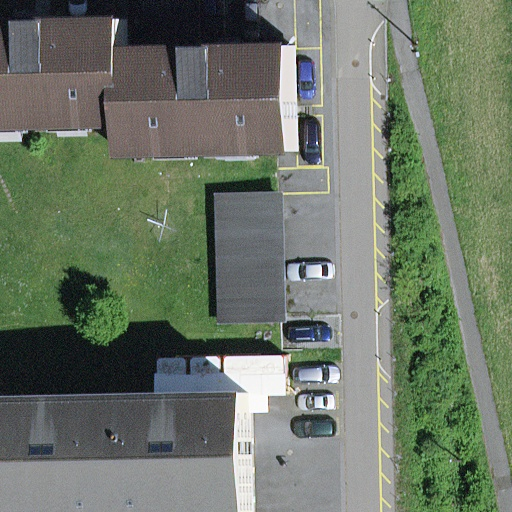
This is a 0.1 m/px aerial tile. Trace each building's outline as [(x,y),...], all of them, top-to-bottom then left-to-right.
[(32,23),(53,22),(53,13),(32,13),(32,23)] [(129,53),(131,51),(130,21),(53,22),(32,23),(0,23),(0,122),(29,122),(30,129),(59,128),(59,121),(92,120),(92,127),(124,126),(127,124),(129,124),(127,53),(129,53)] [(222,49),(243,48),(243,38),(222,39),(222,49)] [(300,152),(298,47),(243,48),(222,49),(131,51),(129,53),(127,53),(129,124),(127,124),(124,126),(125,156),(165,155),(165,148),(198,148),(198,155),(228,154),(227,147),(260,146),(260,153),(300,152)] [(92,127),(92,120),(59,121),(59,128),(59,134),(92,133),(92,127)] [(30,129),(29,122),(0,122),(0,135),(30,135),(30,129)] [(260,153),(260,146),(227,147),(228,154),(228,160),(260,159),(260,153)] [(198,155),(198,148),(165,148),(165,155),(165,161),(198,161),(198,155)] [(222,323),(282,322),(279,195),(219,196),(222,323)] [(0,511),(255,511),(253,394),(0,399),(0,511)]
